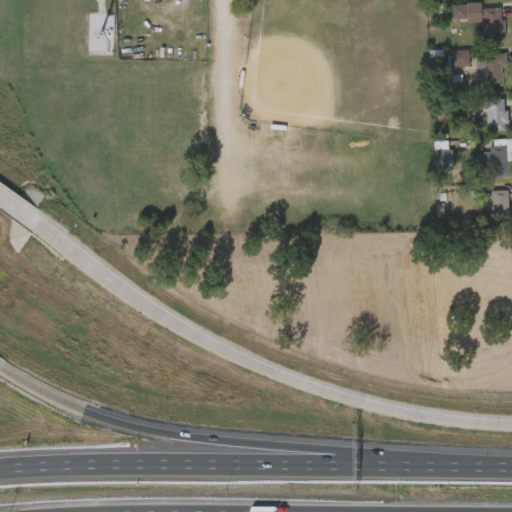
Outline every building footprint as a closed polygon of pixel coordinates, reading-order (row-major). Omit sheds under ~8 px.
[(481,9),(501,8),(502,41),(481,42),(481,9)] [(437,14),(438,32),(468,31),(469,51),(488,51),(487,18),(466,19),(466,14),(437,14)] [(502,85),(481,85),(481,53),(502,53),(502,85)] [(455,76),(454,60),(435,61),(436,77),(455,76)] [(489,64),(461,65),(461,91),(469,90),(469,96),(490,96),(489,64)] [(481,115),(481,98),(505,98),(505,129),(486,129),(486,115),(481,115)] [(491,109),(471,110),(472,142),(492,141),(491,109)] [(507,146),(507,177),(485,177),(485,146),(507,146)] [(483,221),(483,191),(508,191),(508,221),(483,221)] [(477,224),(494,224),(493,201),(476,201),(476,206),(468,206),(469,218),(477,218),(477,224)]
